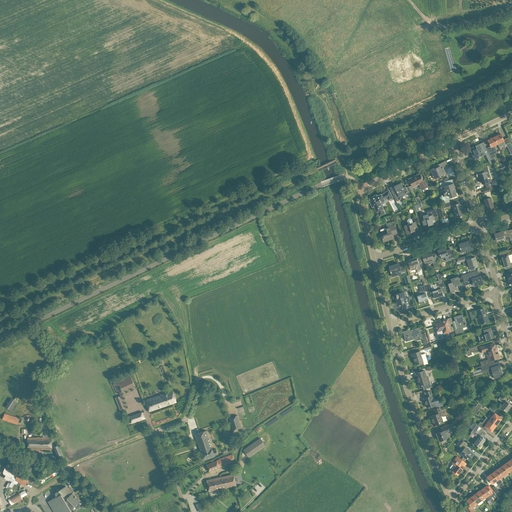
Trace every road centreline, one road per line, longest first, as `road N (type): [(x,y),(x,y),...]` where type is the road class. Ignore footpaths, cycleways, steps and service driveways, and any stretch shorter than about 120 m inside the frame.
road 1 (track): [(0,307),(296,166)]
road 2 (residential): [(451,501),(388,324)]
road 3 (residential): [(372,257),(360,180),(374,181),(449,143)]
road 4 (unclassified): [(112,511),(49,458),(0,443)]
